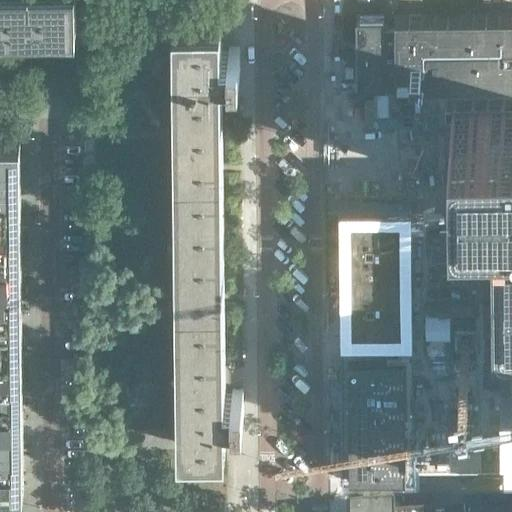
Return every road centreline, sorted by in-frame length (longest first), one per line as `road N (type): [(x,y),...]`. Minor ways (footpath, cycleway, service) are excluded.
road 1 (unclassified): [(275,0),(264,13),(268,511)]
road 2 (unclassified): [(318,511),(314,11),(304,0)]
road 3 (residential): [(50,511),(47,122)]
road 4 (unknown): [(358,511),(511,501)]
